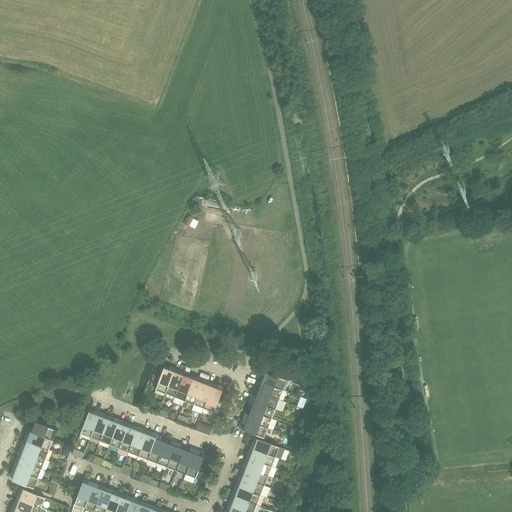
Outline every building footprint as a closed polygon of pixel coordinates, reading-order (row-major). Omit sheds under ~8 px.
[(205,207),(215,209),(216,201),(206,199),(205,207)] [(156,389),(165,392),(173,372),(168,370),(170,366),(158,362),(152,378),(159,380),(156,389)] [(174,399),(175,396),(184,400),(192,379),(187,378),(191,369),(186,367),(184,372),(174,399)] [(164,396),(174,399),(184,372),(180,370),(176,380),(172,378),(173,372),(165,392),(166,392),(164,396)] [(263,376),(261,382),(282,389),(286,379),(261,370),(260,375),(263,376)] [(197,381),(192,379),(184,400),(194,404),(205,374),(201,372),(197,381)] [(210,376),(205,374),(194,404),(192,410),(201,413),(204,407),(210,390),(211,387),(206,385),(210,376)] [(256,385),(254,390),(278,399),(282,389),(261,382),(260,386),(256,385)] [(213,411),(223,387),(218,385),(214,394),(209,392),(210,390),(204,407),(213,411)] [(256,395),(254,401),(274,409),(278,399),(254,390),(252,394),(256,395)] [(248,404),(247,409),(271,418),(274,409),(254,401),(252,405),(248,404)] [(90,408),(80,433),(90,436),(98,416),(93,414),(95,410),(90,408)] [(169,412),(161,409),(158,415),(166,419),(169,412)] [(249,414),(247,420),(267,428),(271,418),(247,409),(245,413),(249,414)] [(175,420),(177,414),(171,412),(168,418),(175,420)] [(90,436),(100,440),(109,416),(105,414),(103,418),(98,416),(90,436)] [(100,440),(109,444),(117,423),(112,421),(114,417),(109,416),(100,440)] [(239,428),(263,437),(267,428),(247,420),(245,424),(241,423),(239,428)] [(31,421),(28,430),(52,440),(56,430),(55,429),(56,425),(47,422),(45,426),(31,421)] [(109,444),(119,447),(128,423),(124,421),(122,425),(117,423),(109,444)] [(119,447),(128,451),(136,431),(131,429),(133,425),(128,423),(119,447)] [(128,451),(138,455),(147,430),(143,429),(141,433),(136,431),(128,451)] [(26,435),(24,440),(48,449),(52,440),(28,430),(27,431),(31,433),(30,437),(26,435)] [(138,455),(148,459),(156,438),(150,436),(152,432),(147,430),(138,455)] [(148,459),(157,462),(167,438),(162,436),(160,440),(156,438),(148,459)] [(285,449),(254,437),(252,442),(256,443),(254,448),(281,459),(285,449)] [(157,462),(166,466),(175,445),(170,443),(171,440),(167,438),(157,462)] [(26,446),(24,451),(45,459),(48,449),(24,440),(22,445),(26,446)] [(166,466),(176,470),(186,445),(181,443),(180,447),(175,445),(166,466)] [(176,470),(186,473),(194,453),(189,451),(190,447),(186,445),(176,470)] [(271,466),(275,457),(281,459),(254,448),(252,453),(248,452),(247,456),(271,466)] [(18,455),(17,459),(41,468),(45,459),(24,451),(22,456),(18,455)] [(199,455),(194,453),(186,473),(196,477),(205,453),(200,451),(199,455)] [(249,462),(247,467),(267,475),(271,466),(247,456),(245,461),(249,462)] [(19,465),(17,470),(37,478),(41,468),(17,459),(15,464),(19,465)] [(110,469),(114,471),(120,473),(122,467),(113,464),(112,466),(111,467),(110,469)] [(132,470),(123,466),(122,467),(120,473),(129,477),(132,470)] [(241,471),(239,475),(264,485),(267,475),(247,467),(245,472),(241,471)] [(9,479),(34,488),(37,478),(17,470),(15,475),(11,474),(9,479)] [(241,481),(240,486),(260,494),(264,485),(239,475),(238,480),(241,481)] [(57,485),(59,480),(52,477),(50,482),(57,485)] [(84,479),(75,503),(73,508),(82,511),(92,486),(88,484),(89,481),(84,479)] [(55,491),(57,485),(51,483),(49,489),(55,491)] [(98,488),(92,486),(82,511),(83,511),(85,507),(94,510),(103,486),(99,485),(98,488)] [(94,510),(97,511),(104,511),(111,494),(107,492),(108,488),(103,486),(94,510)] [(234,490),(232,494),(256,504),(260,494),(240,486),(238,491),(234,490)] [(45,497),(20,488),(19,492),(22,494),(20,499),(41,507),(45,497)] [(104,511),(115,511),(122,494),(118,492),(117,496),(111,494),(104,511)] [(115,511),(126,511),(130,501),(126,499),(127,495),(122,494),(115,511)] [(234,500),(232,505),(248,511),(253,511),(256,504),(232,494),(230,499),(234,500)] [(15,502),(13,507),(25,511),(38,511),(41,507),(20,499),(19,504),(15,502)] [(136,503),(130,501),(126,511),(137,511),(142,501),(137,499),(136,503)] [(146,503),(142,501),(137,511),(148,511),(150,508),(145,507),(146,503)]
